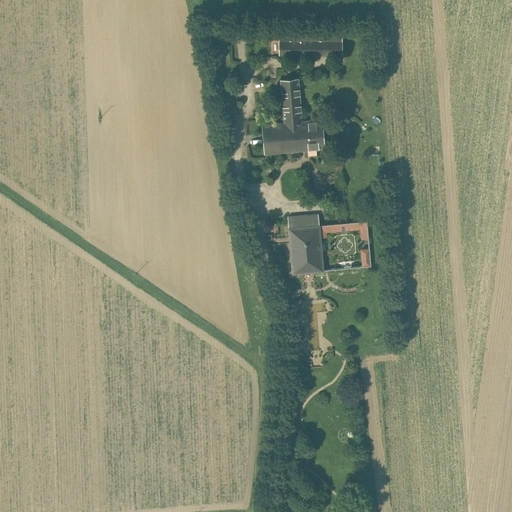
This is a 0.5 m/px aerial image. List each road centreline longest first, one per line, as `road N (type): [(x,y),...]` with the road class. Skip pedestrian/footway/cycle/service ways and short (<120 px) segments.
road 1 (track): [(267,376),(217,166),(190,0)]
road 2 (track): [(267,376),(254,358),(0,188)]
road 3 (track): [(259,511),(267,376)]
